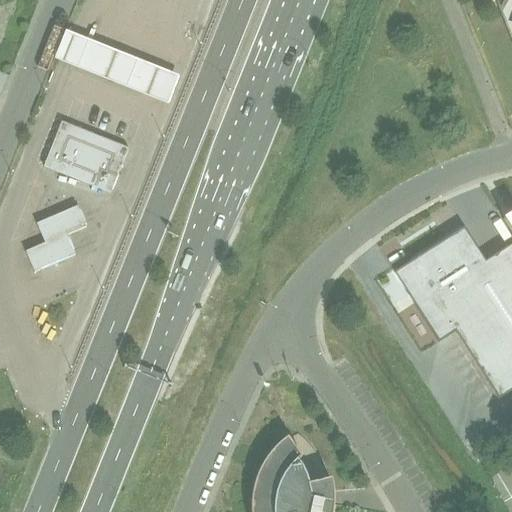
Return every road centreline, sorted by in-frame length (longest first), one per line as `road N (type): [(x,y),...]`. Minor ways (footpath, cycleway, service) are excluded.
road 1 (primary): [(95,511),(301,0)]
road 2 (primary): [(242,0),(36,511)]
road 3 (unclassified): [(273,320),(376,217),(426,185),(511,157)]
road 4 (unclassified): [(273,320),(311,363),(408,511)]
road 5 (unclassified): [(182,511),(273,320)]
road 6 (unclassified): [(0,147),(58,0)]
